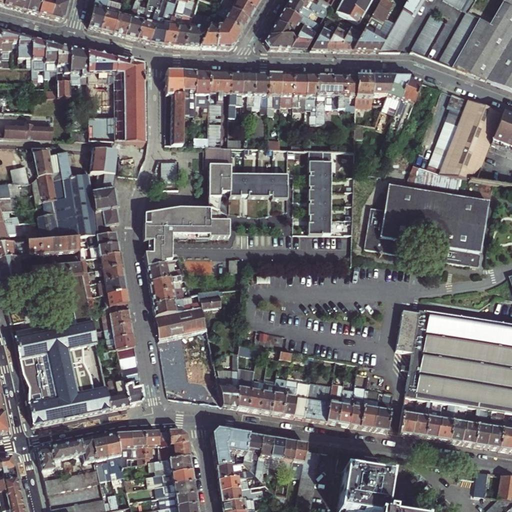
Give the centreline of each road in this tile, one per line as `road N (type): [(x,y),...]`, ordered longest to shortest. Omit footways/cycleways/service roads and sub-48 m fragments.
road 1 (residential): [(511,468),(196,420)]
road 2 (residential): [(240,63),(408,66),(511,105)]
road 3 (residential): [(157,421),(129,225)]
road 4 (residential): [(157,421),(23,443)]
